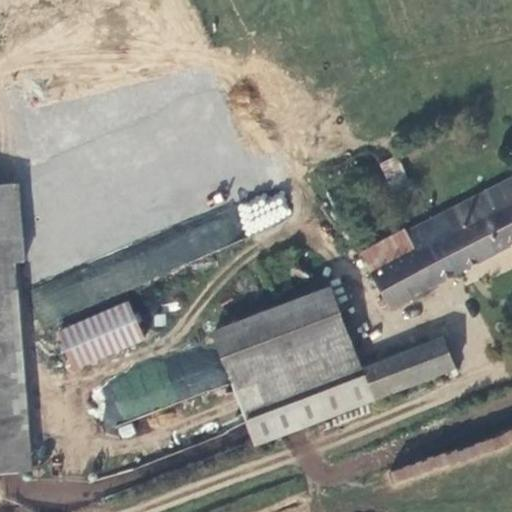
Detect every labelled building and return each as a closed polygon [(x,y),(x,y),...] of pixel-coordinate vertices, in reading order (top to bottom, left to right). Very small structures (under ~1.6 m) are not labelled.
[(390,187),(407,177),(395,155),(378,165),(390,187)] [(390,303),(511,238),(511,178),(510,175),(461,199),(440,210),(452,232),(372,270),(390,303)] [(13,185),(0,186),(0,473),(18,472),(2,289),(22,287),(13,185)] [(83,304),(296,222),(283,190),(70,272),(83,304)] [(361,248),(372,270),(452,232),(440,210),(408,227),(407,224),(361,248)] [(308,275),(296,250),(263,266),(275,291),(308,275)] [(248,421),(360,376),(356,367),(324,288),(213,332),(248,421)] [(144,337),(130,302),(61,329),(76,364),(144,337)] [(438,334),(356,367),(360,376),(368,396),(449,363),(438,334)] [(93,386),(109,428),(226,383),(210,342),(93,386)] [(390,483),(511,448),(511,426),(441,447),(438,437),(382,453),(390,483)]
